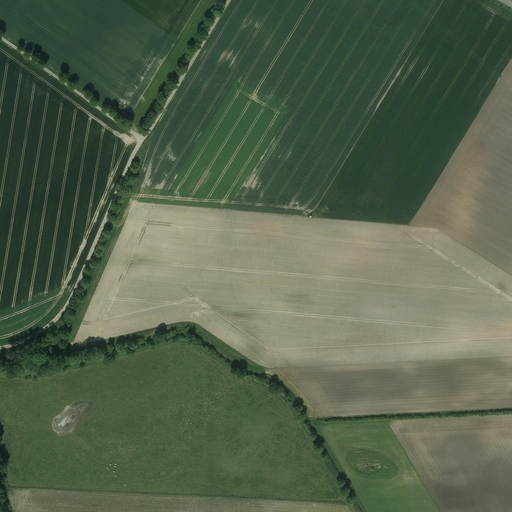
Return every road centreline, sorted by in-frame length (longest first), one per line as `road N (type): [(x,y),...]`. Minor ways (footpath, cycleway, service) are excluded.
road 1 (unclassified): [(0,347),(31,336),(65,304),(142,139)]
road 2 (unclassified): [(0,35),(142,139)]
road 3 (unclassified): [(142,139),(229,0)]
